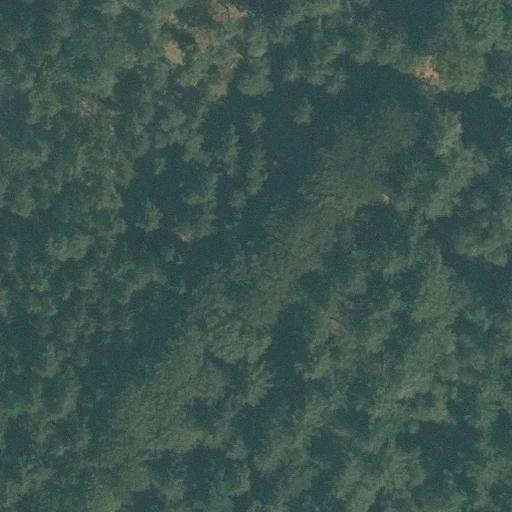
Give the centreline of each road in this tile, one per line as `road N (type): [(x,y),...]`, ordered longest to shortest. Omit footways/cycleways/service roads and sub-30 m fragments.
road 1 (track): [(511,100),(409,511)]
road 2 (track): [(84,0),(0,100)]
